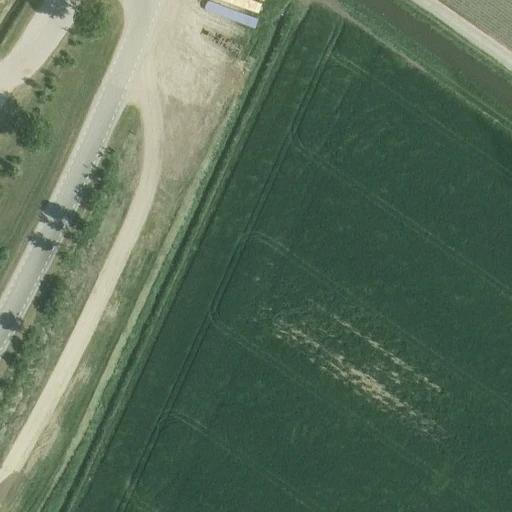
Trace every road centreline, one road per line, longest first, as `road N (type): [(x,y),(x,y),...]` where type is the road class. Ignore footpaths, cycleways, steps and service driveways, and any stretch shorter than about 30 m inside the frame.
road 1 (unclassified): [(0,475),(116,241),(134,139),(121,78)]
road 2 (tertiary): [(0,320),(121,78)]
